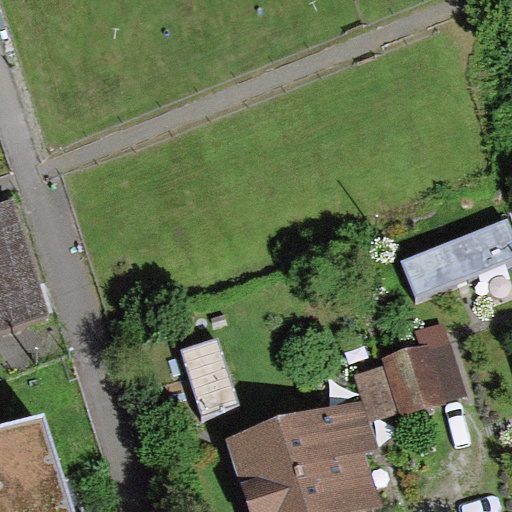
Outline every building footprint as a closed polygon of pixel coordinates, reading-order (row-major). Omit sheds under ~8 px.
[(0,330),(37,319),(3,214),(0,214),(0,330)] [(511,264),(511,245),(506,229),(405,269),(418,301),(511,264)] [(413,351),(432,420),(471,409),(453,340),(413,351)] [(235,412),(214,350),(180,361),(200,423),(235,412)] [(411,365),(363,378),(376,425),(424,413),(411,365)] [(232,457),(251,511),(359,511),(380,505),(348,416),(232,457)] [(0,511),(73,511),(46,428),(0,442),(0,511)]
